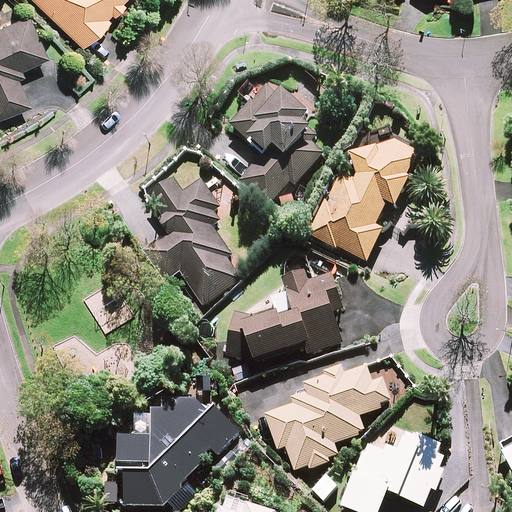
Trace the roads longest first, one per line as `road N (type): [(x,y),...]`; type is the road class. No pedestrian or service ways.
road 1 (residential): [(218,0),(165,82),(120,130),(0,207)]
road 2 (residential): [(463,56),(386,46),(248,0)]
road 3 (residential): [(481,262),(463,56)]
road 4 (residential): [(481,262),(443,299),(440,333),(467,348),(484,339),(494,321),(491,289)]
road 5 (residential): [(50,511),(0,359)]
